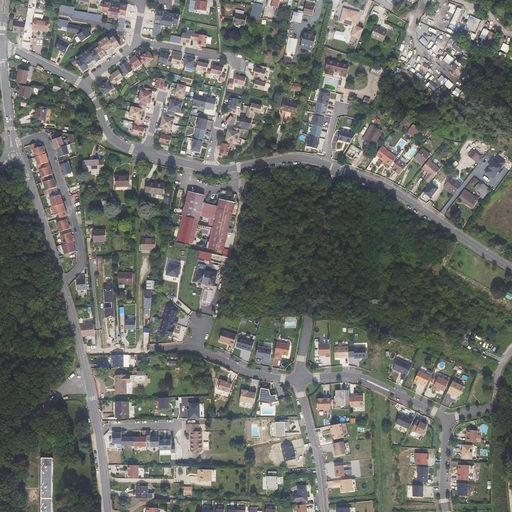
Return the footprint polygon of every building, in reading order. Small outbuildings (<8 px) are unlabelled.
[(101,0),(90,0),(90,3),(100,5),(99,9),(104,10),(105,4),(100,3),(101,0)] [(207,0),(195,0),(196,0),(195,0),(194,9),(207,10),(208,2),(207,2),(207,0)] [(105,2),(105,4),(104,10),(103,13),(109,14),(108,17),(119,19),(117,30),(122,31),(123,31),(128,6),(121,5),(121,8),(112,7),(112,4),(111,4),(111,3),(105,2)] [(263,5),(254,3),(251,17),(257,18),(260,19),(263,5)] [(312,16),(315,6),(306,3),(303,14),(312,16)] [(74,10),(75,7),(60,5),(59,11),(73,13),(73,17),(102,22),(103,15),(74,10)] [(354,26),(356,26),(360,12),(358,11),(345,8),(343,8),(342,11),(344,12),(342,17),(341,17),(340,21),(341,22),(354,26)] [(164,12),(157,11),(153,36),(159,37),(162,25),(172,27),(173,24),(178,25),(180,15),(175,14),(173,14),(172,17),(164,15),(164,12)] [(247,15),(235,13),(232,23),(245,26),(247,15)] [(312,18),(312,16),(303,14),(302,20),(308,22),(309,17),(312,18)] [(482,22),(469,17),(464,30),(476,35),(482,22)] [(34,19),(32,30),(48,32),(49,21),(34,19)] [(68,21),(58,19),(57,26),(68,28),(67,31),(76,32),(81,29),(79,26),(68,24),(68,21)] [(24,34),(26,23),(15,21),(13,31),(20,33),(20,34),(24,34)] [(382,30),(375,27),(371,36),(383,41),(387,31),(382,29),(382,30)] [(491,42),(496,29),(493,27),(488,40),(491,42)] [(434,37),(436,30),(430,28),(428,35),(434,37)] [(81,29),(76,32),(82,42),(91,36),(87,29),(83,32),(81,29)] [(300,39),(299,42),(312,45),(314,33),(311,32),(310,31),(307,30),(306,31),(302,30),(302,33),(300,33),(299,39),(300,39)] [(183,33),(182,37),(181,42),(190,44),(191,40),(194,40),(196,34),(192,33),(191,35),(183,33)] [(89,50),(75,60),(78,63),(84,72),(89,69),(87,66),(90,63),(91,65),(93,63),(92,62),(95,60),(97,62),(107,55),(105,53),(109,50),(110,52),(112,50),(111,49),(114,46),(116,49),(121,46),(112,34),(99,43),(99,44),(90,51),(89,50)] [(207,36),(196,34),(194,40),(199,41),(198,45),(206,46),(207,36)] [(182,37),(171,35),(170,42),(181,43),(181,42),(182,37)] [(60,39),(55,48),(65,53),(70,44),(60,39)] [(501,40),(495,53),(501,56),(507,43),(501,40)] [(105,53),(107,55),(116,49),(114,46),(111,49),(112,50),(110,52),(109,50),(105,53)] [(138,59),(142,64),(145,62),(146,64),(154,58),(149,51),(138,59)] [(170,55),(161,53),(159,61),(168,63),(167,64),(171,65),(172,63),(173,59),(169,58),(170,55)] [(174,54),(173,59),(172,63),(181,65),(180,67),(184,68),(184,66),(185,61),(182,60),(183,56),(174,54)] [(129,65),(133,71),(142,64),(138,59),(136,55),(130,60),(132,63),(129,65)] [(186,57),(185,61),(184,66),(193,68),(193,70),(196,71),(197,69),(198,64),(194,63),(195,60),(186,57)] [(87,66),(89,69),(97,62),(95,60),(92,62),(93,63),(91,65),(90,63),(87,66)] [(339,73),(340,74),(343,63),(328,60),(325,70),(326,70),(325,74),(333,76),(334,72),(339,73)] [(120,72),(124,77),(133,71),(129,65),(127,62),(120,66),(123,70),(120,72)] [(198,62),(198,64),(197,69),(207,72),(206,77),(210,78),(211,73),(212,71),(207,70),(209,64),(198,62)] [(340,74),(346,75),(349,65),(343,63),(340,74)] [(373,64),(369,73),(379,77),(383,68),(373,64)] [(213,65),(212,71),(211,73),(222,75),(220,80),(224,81),(226,75),(222,74),(223,68),(213,65)] [(420,65),(416,71),(423,75),(427,70),(420,65)] [(261,66),(260,69),(256,68),(254,76),(261,77),(265,78),(267,67),(261,66)] [(19,69),(17,82),(26,84),(29,71),(19,69)] [(111,82),(113,85),(124,77),(120,72),(119,70),(111,75),(112,77),(109,79),(111,82)] [(236,75),(234,81),(230,80),(229,86),(233,87),(234,82),(244,85),(246,78),(236,75)] [(267,79),(265,78),(261,77),(260,81),(256,80),(254,88),(265,90),(267,79)] [(158,78),(155,88),(166,90),(168,84),(164,83),(165,79),(158,78)] [(107,82),(100,88),(105,95),(115,88),(113,85),(111,82),(109,84),(107,82)] [(177,98),(183,99),(186,86),(177,84),(175,93),(178,93),(177,98)] [(32,87),(21,86),(19,97),(30,98),(32,87)] [(141,90),(140,96),(152,98),(153,93),(150,93),(151,89),(144,87),(143,91),(141,90)] [(195,94),(193,105),(197,107),(197,106),(200,106),(204,107),(207,97),(195,94)] [(320,94),(318,103),(328,105),(330,96),(320,94)] [(150,104),(152,98),(140,96),(139,101),(141,101),(140,105),(146,106),(147,103),(150,104)] [(217,99),(207,97),(204,107),(204,108),(209,110),(209,109),(214,110),(217,99)] [(170,105),(181,108),(183,99),(177,98),(176,101),(171,100),(170,105)] [(242,101),(231,98),(228,108),(236,110),(237,106),(240,107),(242,101)] [(298,103),(284,100),(282,110),(295,113),(298,103)] [(318,103),(315,113),(325,116),(328,105),(318,103)] [(263,106),(253,104),(251,111),(262,113),(263,106)] [(145,110),(146,106),(140,105),(139,108),(132,107),(130,112),(142,115),(143,110),(145,110)] [(168,114),(174,115),(175,112),(180,113),(181,108),(170,105),(168,114)] [(46,121),(48,107),(37,106),(35,119),(46,121)] [(387,111),(380,108),(376,115),(383,119),(387,111)] [(141,120),(142,115),(130,112),(129,117),(137,119),(136,122),(142,124),(143,120),(141,120)] [(162,121),(173,124),(175,119),(173,119),(174,115),(168,114),(167,117),(163,116),(162,121)] [(314,115),(312,124),(313,125),(322,127),(325,117),(314,115)] [(200,118),(197,128),(205,131),(208,120),(200,118)] [(250,128),(252,120),(246,119),(242,118),(240,125),(242,126),(242,129),(248,131),(249,127),(250,128)] [(163,131),(170,133),(171,129),(172,130),(173,124),(162,121),(160,127),(164,128),(163,131)] [(141,127),(142,124),(136,122),(133,133),(143,136),(145,128),(141,127)] [(366,141),(374,127),(371,124),(362,139),(366,141)] [(418,134),(422,128),(413,124),(407,133),(416,137),(418,134)] [(322,127),(313,125),(311,136),(320,138),(322,127)] [(239,138),(241,129),(234,127),(233,131),(228,130),(227,135),(239,138)] [(382,131),(374,127),(366,141),(374,146),(382,131)] [(205,131),(197,128),(194,139),(203,141),(205,131)] [(432,133),(422,128),(418,134),(421,136),(423,134),(426,135),(427,134),(430,136),(432,133)] [(162,134),(160,142),(170,144),(172,137),(169,136),(170,133),(163,131),(163,135),(162,134)] [(355,134),(341,131),(338,140),(350,143),(355,134)] [(237,143),(239,138),(227,135),(225,144),(230,145),(231,145),(232,142),(237,143)] [(309,135),(307,146),(317,149),(320,138),(311,136),(309,135)] [(52,140),(55,149),(62,147),(59,138),(52,140)] [(200,152),(203,141),(194,139),(192,150),(200,152)] [(230,145),(225,144),(219,142),(217,149),(221,149),(220,153),(228,155),(230,145)] [(351,145),(345,155),(352,159),(355,154),(358,156),(361,151),(351,145)] [(62,147),(55,149),(56,153),(58,152),(60,157),(67,155),(64,146),(62,147)] [(382,146),(376,155),(379,158),(380,157),(391,165),(397,156),(386,149),(382,146)] [(430,154),(422,148),(415,158),(423,164),(430,154)] [(479,155),(473,150),(468,156),(475,161),(479,155)] [(46,154),(36,157),(38,165),(48,162),(46,154)] [(68,158),(59,161),(63,175),(72,172),(68,158)] [(407,165),(399,159),(392,169),(400,174),(407,165)] [(83,171),(99,170),(99,160),(83,161),(83,171)] [(440,169),(429,160),(422,168),(428,174),(424,179),(429,182),(440,169)] [(50,166),(39,169),(42,177),(52,174),(50,166)] [(115,186),(130,186),(130,176),(115,176),(115,186)] [(455,194),(461,185),(451,177),(444,186),(449,190),(455,194)] [(54,179),(44,182),(46,190),(56,187),(54,179)] [(147,181),(145,189),(149,190),(149,192),(163,195),(165,184),(147,181)] [(481,194),(485,196),(490,189),(483,183),(482,184),(480,186),(477,184),(474,189),(481,194)] [(478,198),(465,189),(459,199),(472,208),(478,198)] [(189,192),(177,240),(193,244),(205,195),(189,192)] [(60,194),(50,198),(52,207),(53,207),(63,203),(60,194)] [(220,199),(205,195),(193,244),(208,247),(220,199)] [(220,199),(208,247),(223,251),(235,203),(220,199)] [(63,203),(53,207),(55,215),(66,212),(63,203)] [(67,219),(56,222),(59,232),(71,228),(70,224),(69,225),(67,219)] [(94,241),(106,241),(106,230),(93,231),(94,241)] [(71,232),(61,235),(64,244),(73,241),(75,241),(74,237),(72,237),(71,232)] [(142,249),(156,249),(156,239),(142,239),(142,249)] [(75,245),(73,241),(64,244),(63,245),(66,254),(76,251),(74,246),(75,245)] [(166,275),(178,278),(181,266),(169,263),(166,275)] [(216,273),(204,270),(205,266),(205,265),(199,264),(198,264),(197,268),(199,269),(196,281),(214,285),(216,273)] [(119,284),(133,284),(133,278),(135,278),(135,274),(133,274),(133,273),(118,273),(119,284)] [(86,279),(77,279),(78,291),(87,290),(86,279)] [(147,280),(146,289),(155,289),(156,280),(147,280)] [(212,290),(204,288),(201,301),(209,303),(212,290)] [(113,289),(106,289),(106,302),(112,302),(112,307),(112,309),(107,309),(107,318),(115,317),(113,289)] [(173,308),(167,306),(163,320),(164,320),(174,323),(177,324),(178,321),(174,320),(175,317),(176,317),(178,312),(172,310),(173,308)] [(174,323),(164,320),(160,333),(162,333),(169,336),(172,337),(174,332),(171,331),(172,328),(174,323)] [(94,324),(82,325),(83,336),(87,336),(88,337),(95,336),(94,324)] [(236,335),(222,331),(219,341),(233,345),(236,335)] [(250,340),(240,337),(237,347),(247,350),(250,340)] [(289,345),(276,343),(274,358),(278,359),(278,354),(281,355),(288,356),(289,345)] [(330,344),(319,345),(319,356),(326,356),(326,357),(330,357),(330,344)] [(349,346),(349,347),(349,356),(349,357),(355,357),(355,359),(366,359),(367,348),(355,348),(355,346),(349,346)] [(271,349),(257,347),(255,357),(265,359),(265,360),(269,361),(271,349)] [(349,347),(335,347),(335,357),(345,357),(345,356),(349,356),(349,347)] [(117,355),(112,355),(112,360),(113,360),(113,367),(123,367),(123,355),(117,355)] [(412,365),(397,359),(393,369),(403,374),(401,379),(404,381),(412,365)] [(430,376),(419,371),(415,380),(422,384),(426,386),(430,376)] [(130,382),(130,375),(116,375),(116,394),(127,394),(127,382),(130,382)] [(448,381),(435,375),(431,382),(435,384),(433,388),(437,390),(437,389),(440,390),(440,389),(444,391),(448,381)] [(220,381),(217,389),(228,393),(230,384),(220,381)] [(464,387),(452,381),(447,392),(451,394),(452,393),(459,396),(464,387)] [(266,389),(261,388),(259,399),(268,400),(269,403),(273,405),(279,404),(277,395),(272,396),(271,396),(271,395),(270,395),(269,391),(266,390),(266,389)] [(248,391),(242,390),(240,401),(254,404),(256,392),(252,391),(251,393),(248,392),(248,391)] [(349,399),(349,390),(339,390),(339,392),(336,392),(336,400),(341,405),(345,405),(345,399),(349,399)] [(359,396),(349,396),(350,407),(364,406),(363,394),(359,394),(359,396)] [(169,409),(169,397),(159,398),(159,409),(169,409)] [(330,398),(317,399),(317,409),(331,409),(330,398)] [(116,417),(129,417),(129,402),(116,402),(116,417)] [(187,414),(187,419),(200,419),(199,404),(189,404),(189,409),(189,414),(188,414),(187,414)] [(413,420),(400,414),(396,423),(409,429),(413,420)] [(289,431),(288,420),(280,420),(280,422),(275,422),(276,436),(285,436),(285,431),(289,431)] [(420,421),(417,420),(412,430),(422,435),(427,426),(420,422),(420,421)] [(202,450),(202,432),(199,431),(199,424),(187,424),(187,432),(191,432),(191,450),(202,450)] [(341,424),(330,426),(331,431),(332,430),(334,439),(344,437),(341,424)] [(147,446),(147,437),(147,430),(144,430),(144,437),(135,437),(135,445),(135,447),(147,446)] [(147,430),(147,437),(147,446),(160,446),(160,439),(160,437),(150,437),(150,430),(147,430)] [(477,430),(467,430),(466,441),(477,442),(477,430)] [(135,437),(125,437),(125,431),(122,431),(122,445),(135,445),(135,437)] [(163,439),(160,439),(160,446),(160,449),(171,449),(172,452),(176,452),(175,444),(172,444),(172,439),(168,439),(168,438),(163,438),(163,439)] [(343,441),(332,444),(333,448),(334,448),(335,450),(336,456),(346,454),(343,441)] [(285,461),(295,459),(293,451),(292,449),(293,448),(292,444),(281,446),(285,461)] [(473,445),(463,445),(462,458),(472,458),(473,445)] [(427,457),(427,454),(416,453),(415,464),(427,465),(427,461),(427,457)] [(42,503),(41,511),(52,511),(53,470),(53,458),(42,458),(42,503)] [(139,465),(128,465),(128,470),(129,470),(129,478),(139,478),(139,465)] [(343,465),(335,466),(336,477),(344,476),(343,465)] [(469,465),(459,465),(458,480),(468,480),(469,465)] [(427,482),(428,467),(418,467),(417,482),(427,482)] [(199,481),(212,481),(212,470),(200,469),(199,481)] [(278,477),(267,476),(267,489),(276,490),(277,482),(278,482),(278,477)] [(351,479),(333,481),(333,485),(342,484),(342,487),(341,488),(341,492),(353,491),(351,479)] [(468,484),(458,483),(457,495),(467,496),(468,484)] [(298,493),(291,494),(292,503),(308,501),(307,491),(306,491),(305,485),(297,486),(298,493)] [(423,497),(423,486),(413,485),(413,496),(423,497)] [(136,498),(154,499),(155,493),(148,493),(148,486),(137,486),(136,498)]
